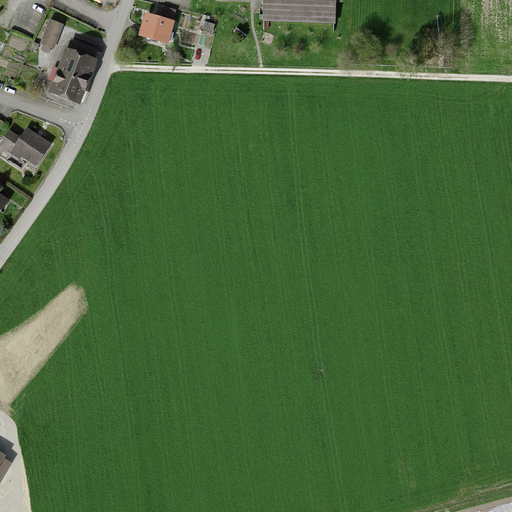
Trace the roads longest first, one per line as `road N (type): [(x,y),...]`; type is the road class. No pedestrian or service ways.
road 1 (track): [(106,69),(511,84)]
road 2 (unclassified): [(84,128),(0,259)]
road 3 (unclassified): [(129,0),(84,128)]
